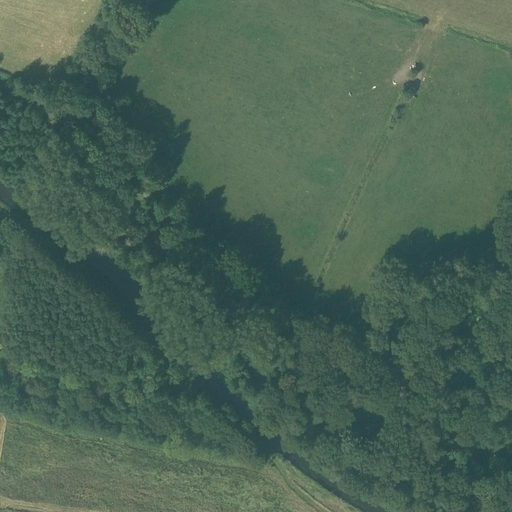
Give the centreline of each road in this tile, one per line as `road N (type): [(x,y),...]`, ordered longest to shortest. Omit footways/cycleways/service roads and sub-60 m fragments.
road 1 (track): [(0,215),(20,225),(9,340),(181,381),(211,397),(329,511)]
road 2 (track): [(20,225),(111,295),(211,397)]
